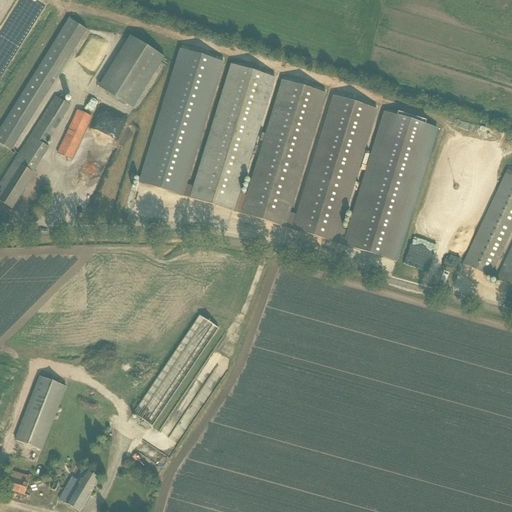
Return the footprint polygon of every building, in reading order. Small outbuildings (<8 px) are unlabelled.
[(0,145),(11,152),(83,29),(65,18),(0,127),(0,145)] [(96,88),(132,108),(162,56),(127,36),(96,88)] [(287,219),(326,94),(283,80),(249,191),(246,203),(237,201),(275,79),(231,65),(194,187),(186,185),(224,63),(181,50),(140,184),(183,197),(190,199),(234,213),(234,212),(242,215),(285,228),(292,230),(292,231),(336,244),(338,235),(377,110),(334,97),(295,222),(287,219)] [(71,106),(56,97),(31,137),(46,146),(71,106)] [(91,116),(78,110),(58,155),(71,161),(91,116)] [(347,238),(338,235),(336,244),(344,246),(344,247),(396,263),(396,262),(437,129),(385,113),(347,238)] [(488,141),(490,132),(480,130),(478,140),(488,141)] [(46,146),(31,137),(6,176),(0,184),(0,186),(5,190),(0,197),(0,201),(12,209),(34,174),(32,173),(49,148),(46,146)] [(463,265),(490,277),(511,229),(511,171),(508,169),(463,265)] [(511,249),(497,281),(511,287),(507,296),(511,298),(511,249)] [(435,259),(433,265),(449,272),(452,266),(435,259)] [(199,316),(133,415),(152,427),(219,329),(199,316)] [(43,451),(68,388),(40,377),(15,441),(43,451)] [(77,428),(61,453),(78,465),(95,440),(77,428)] [(80,483),(73,479),(60,501),(78,511),(80,511),(100,480),(87,471),(80,483)] [(12,472),(7,490),(55,504),(61,485),(30,476),(30,478),(12,472)]
